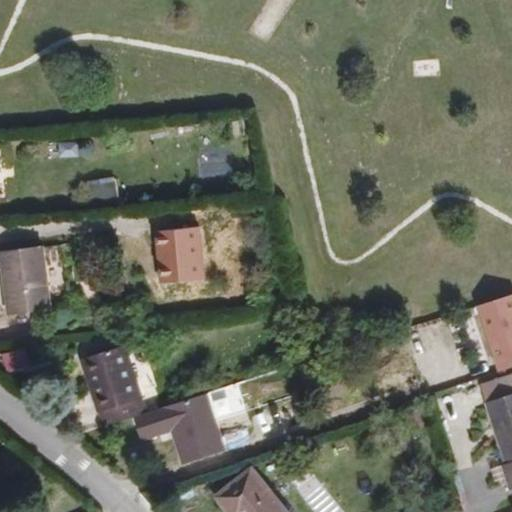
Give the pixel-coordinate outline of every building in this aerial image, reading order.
[(53,302),(45,240),(6,246),(13,307),(53,302)] [(94,366),(113,432),(143,424),(153,421),(135,356),(94,366)] [(231,460),(215,403),(153,421),(143,424),(150,447),(180,439),(190,473),(231,460)] [(511,419),(491,426),(507,471),(501,473),(506,486),(511,484),(511,485),(511,419)] [(271,511),(244,480),(212,507),(216,511),(271,511)]
